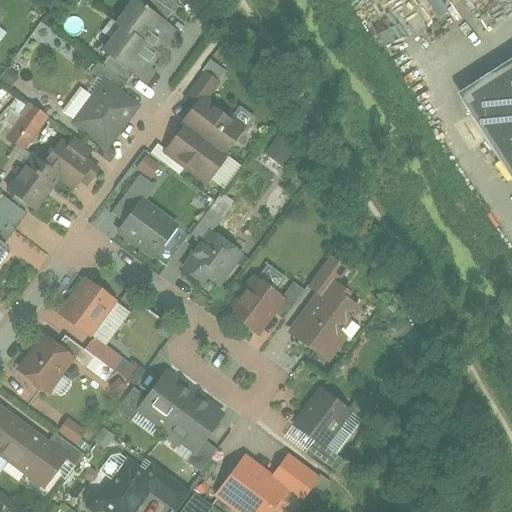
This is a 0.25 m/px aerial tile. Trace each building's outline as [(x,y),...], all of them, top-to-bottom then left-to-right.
[(121,0),(107,20),(112,23),(139,43),(140,40),(146,45),(154,34),(148,30),(151,26),(162,34),(171,22),(160,14),(168,2),(164,0),(121,0)] [(99,49),(124,68),(139,79),(150,64),(144,59),(150,51),(139,43),(112,23),(95,47),(99,49)] [(96,71),(113,83),(124,68),(99,49),(94,56),(90,54),(82,64),(94,73),(96,71)] [(511,58),(456,94),(511,182),(511,58)] [(176,92),(188,100),(194,104),(201,95),(214,76),(196,64),(176,92)] [(63,116),(100,143),(133,97),(113,83),(96,71),(94,73),(84,87),(72,78),(52,105),(65,114),(63,116)] [(17,141),(40,109),(19,94),(12,104),(0,95),(0,129),(9,136),(17,141)] [(230,115),(201,95),(194,104),(188,100),(159,141),(150,135),(143,146),(172,166),(177,160),(203,178),(205,175),(217,182),(234,157),(223,150),(233,135),(222,127),(230,115)] [(58,123),(35,154),(53,167),(50,172),(68,185),(88,157),(80,151),(86,143),(58,123)] [(17,157),(25,147),(17,141),(9,136),(2,146),(10,152),(17,157)] [(0,185),(5,189),(3,192),(19,203),(21,200),(26,204),(50,172),(53,167),(35,154),(25,147),(17,157),(10,152),(0,165),(0,177),(2,179),(0,181),(0,185)] [(104,226),(144,255),(173,216),(133,187),(140,178),(128,169),(102,203),(115,212),(104,226)] [(0,228),(19,203),(3,192),(0,189),(0,228)] [(211,281),(236,247),(204,225),(216,209),(202,199),(183,225),(194,233),(173,262),(194,277),(197,271),(211,281)] [(309,285),(281,324),(323,355),(340,331),(344,333),(355,318),(346,312),(356,298),(346,291),(348,287),(327,272),(336,258),(322,248),(300,278),(309,285)] [(217,305),(251,329),(279,291),(244,267),(232,284),(217,305)] [(77,268),(48,306),(81,331),(76,338),(88,347),(106,362),(115,351),(97,337),(123,304),(77,268)] [(285,297),(295,303),(303,290),(293,284),(285,297)] [(385,299),(375,314),(396,328),(406,313),(385,299)] [(79,359),(88,347),(76,338),(57,324),(48,335),(35,325),(5,362),(38,388),(43,381),(51,388),(63,373),(55,367),(67,350),(79,359)] [(201,432),(222,404),(160,359),(139,387),(126,378),(110,399),(148,427),(153,420),(168,430),(161,439),(193,463),(211,440),(201,432)] [(313,377),(284,415),(329,449),(358,411),(313,377)] [(42,431),(0,401),(0,465),(25,483),(29,478),(37,483),(49,466),(58,472),(76,446),(73,444),(80,433),(68,424),(60,435),(46,425),(42,431)] [(87,432),(97,439),(105,427),(95,420),(87,432)] [(174,503),(188,485),(121,436),(114,446),(107,440),(90,463),(97,468),(81,490),(109,511),(123,511),(146,483),(174,503)] [(237,446),(206,487),(239,511),(259,511),(265,505),(274,511),(282,511),(314,469),(280,444),(264,466),(237,446)] [(335,479),(323,470),(314,483),(326,491),(335,479)]
